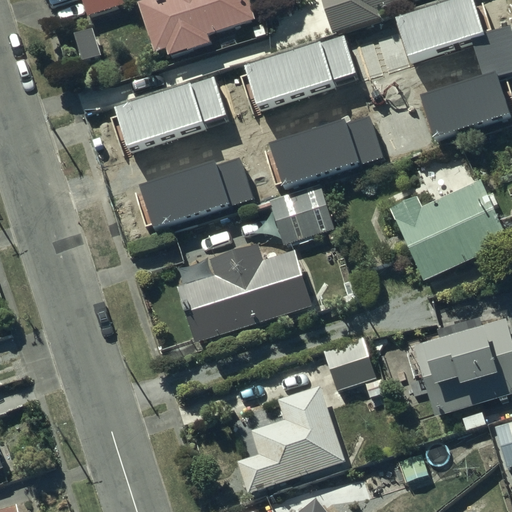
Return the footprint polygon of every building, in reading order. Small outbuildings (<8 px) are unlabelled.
[(123,0),(80,0),(86,19),(125,6),(123,0)] [(160,0),(138,7),(153,58),(165,54),(166,60),(209,46),(207,39),(253,24),(245,0),(160,0)] [(320,0),(332,37),(380,21),(378,15),(422,0),(320,0)] [(471,0),(470,0),(398,23),(411,65),(473,45),(484,79),(422,99),(435,141),(511,117),(511,115),(500,77),(511,73),(511,30),(510,26),(483,34),(471,0)] [(345,39),(246,71),(259,113),(358,81),(345,39)] [(216,81),(117,113),(131,155),(230,123),(216,81)] [(370,115),(271,147),(284,189),(384,157),(370,115)] [(241,157),(142,189),(155,230),(254,199),(241,157)] [(416,200),(389,213),(423,285),(508,245),(480,185),(422,212),(416,200)] [(317,188),(269,204),(284,249),(332,233),(317,188)] [(178,293),(195,346),(311,309),(294,257),(262,267),(257,249),(210,263),(215,281),(178,293)] [(511,349),(504,323),(413,350),(434,420),(511,397),(511,349)] [(364,341),(323,355),(336,396),(377,382),(364,341)] [(237,466),(247,497),(345,465),(320,389),(279,403),(285,423),(251,435),(259,459),(237,466)] [(511,425),(494,430),(506,471),(511,468),(511,425)] [(360,474),(368,499),(429,481),(421,455),(360,474)] [(324,511),(316,502),(304,511),(324,511)]
